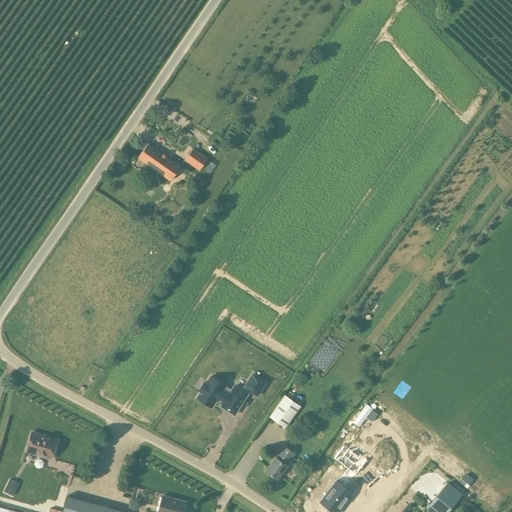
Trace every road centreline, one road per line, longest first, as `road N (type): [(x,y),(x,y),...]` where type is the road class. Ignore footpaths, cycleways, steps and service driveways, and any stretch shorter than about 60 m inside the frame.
road 1 (unclassified): [(0,317),(217,0)]
road 2 (unclassified): [(270,511),(0,350)]
